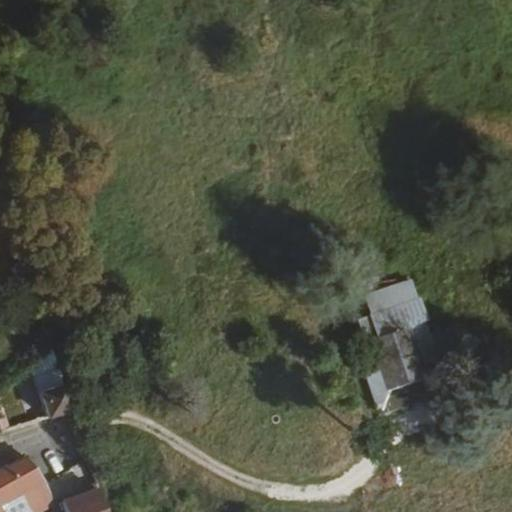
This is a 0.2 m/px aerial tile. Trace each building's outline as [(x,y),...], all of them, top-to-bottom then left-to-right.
[(419,353),(390,360),(396,382),(373,389),(386,434),(453,417),(446,391),(431,395),(419,353)] [(55,396),(63,394),(57,375),(49,377),(55,396)] [(48,425),(72,417),(63,394),(55,396),(40,401),(48,425)] [(0,511),(43,511),(37,486),(26,464),(0,477),(0,511)] [(65,511),(105,511),(96,486),(80,491),(82,496),(62,503),(65,511)]
